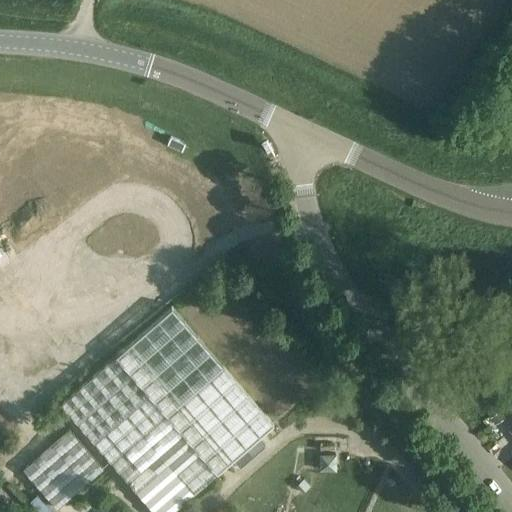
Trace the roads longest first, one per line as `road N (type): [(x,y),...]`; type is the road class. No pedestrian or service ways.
road 1 (residential): [(511,501),(339,288),(314,233),(298,161),(305,132)]
road 2 (unclassified): [(305,132),(148,66),(0,43)]
road 3 (unclassified): [(511,212),(433,193),(305,132)]
